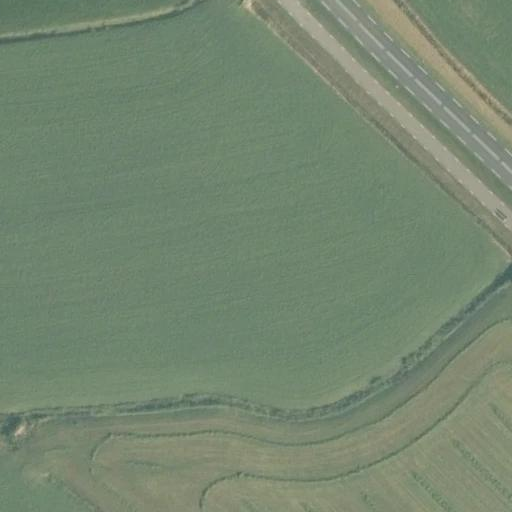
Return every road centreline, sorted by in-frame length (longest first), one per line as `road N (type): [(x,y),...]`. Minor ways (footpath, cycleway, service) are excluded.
road 1 (unclassified): [(511,229),(289,5)]
road 2 (primary): [(511,168),(337,0)]
